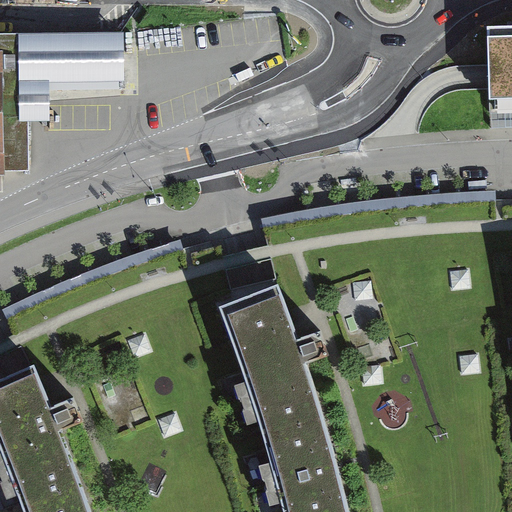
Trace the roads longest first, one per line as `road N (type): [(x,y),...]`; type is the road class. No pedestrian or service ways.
road 1 (residential): [(511,155),(389,167),(226,202)]
road 2 (residential): [(226,202),(111,228),(0,275)]
road 3 (unclassified): [(0,216),(211,137)]
road 4 (unclassified): [(211,137),(338,100),(359,84),(380,42)]
